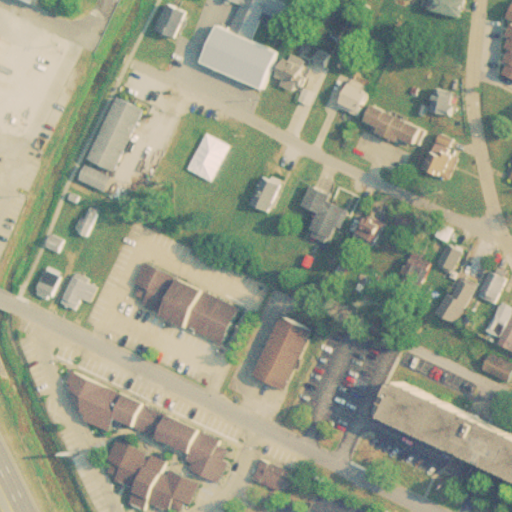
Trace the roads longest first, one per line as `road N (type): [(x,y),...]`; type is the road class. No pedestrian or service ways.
road 1 (residential): [(0,289),(434,511)]
road 2 (residential): [(124,58),(404,199),(511,244)]
road 3 (residential): [(511,258),(474,125),(479,0)]
